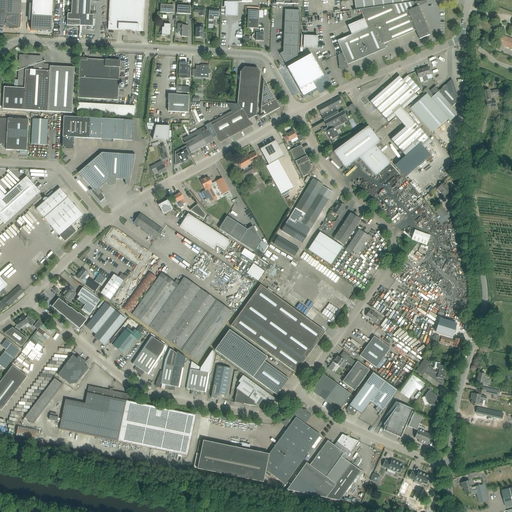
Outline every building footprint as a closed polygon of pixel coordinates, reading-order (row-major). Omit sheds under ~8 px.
[(0,0),(0,26),(18,27),(19,15),(6,14),(6,0),(0,0)] [(32,0),(31,30),(51,31),(52,0),(32,0)] [(80,26),(81,0),(71,0),(71,14),(68,14),(67,25),(66,25),(67,30),(74,28),(74,25),(80,26)] [(81,0),(80,26),(93,27),(93,15),(90,15),(91,1),(96,1),(96,0),(81,0)] [(109,0),(108,29),(133,30),(143,31),(144,0),(109,0)] [(224,0),(224,2),(224,7),(225,7),(225,16),(238,16),(238,2),(252,2),(251,0),(224,0)] [(351,35),(337,41),(342,53),(338,55),(339,64),(340,69),(346,68),(346,65),(385,49),(383,44),(386,43),(385,40),(387,39),(388,42),(416,30),(419,39),(430,35),(418,7),(415,8),(413,2),(409,2),(409,0),(355,0),(357,10),(353,10),(353,11),(360,10),(364,19),(358,21),(362,30),(352,35),(351,35)] [(160,13),(173,13),(174,5),(161,5),(160,13)] [(177,14),(190,14),(191,6),(177,5),(177,14)] [(208,20),(208,24),(213,25),(213,21),(214,21),(214,18),(218,18),(219,10),(209,9),(208,20)] [(247,28),(258,29),(259,11),(248,10),(247,28)] [(299,39),(299,25),(300,11),(287,10),(285,10),(283,52),(280,54),(285,63),(298,56),(299,39)] [(162,35),(161,35),(167,36),(167,35),(170,35),(170,30),(171,24),(164,24),(164,28),(162,27),(162,29),(160,33),(162,34),(162,35)] [(181,36),(181,37),(188,37),(188,26),(182,25),(182,24),(178,24),(177,32),(178,32),(178,33),(178,35),(180,36),(181,36)] [(195,32),(196,32),(196,38),(203,38),(203,28),(203,25),(201,25),(201,28),(196,28),(196,29),(195,29),(195,32)] [(252,38),(253,39),(254,39),(254,40),(256,40),(256,41),(263,41),(264,32),(263,32),(263,29),(260,29),(260,33),(256,33),(256,34),(254,34),(253,35),(252,35),(252,36),(252,37),(252,38)] [(317,48),(318,36),(304,36),(303,48),(317,48)] [(498,43),(511,48),(511,39),(501,36),(498,43)] [(311,54),(287,68),(303,97),(317,89),(313,82),(324,76),(311,54)] [(3,104),(3,109),(23,110),(48,112),(48,111),(72,113),(74,73),(74,68),(50,66),(50,64),(44,64),(44,61),(45,61),(41,62),(39,56),(19,55),(18,70),(18,71),(17,87),(17,88),(4,87),(3,99),(3,104)] [(87,61),(80,60),(79,65),(77,98),(118,100),(119,89),(125,89),(125,80),(119,80),(120,71),(124,71),(125,62),(120,61),(120,60),(105,59),(105,60),(87,59),(87,61)] [(179,78),(190,79),(190,68),(190,69),(187,69),(187,64),(179,64),(179,78)] [(195,76),(195,78),(199,78),(208,78),(208,74),(209,74),(210,73),(211,72),(210,71),(209,70),(208,70),(208,66),(208,65),(203,65),(203,67),(201,66),(196,65),(196,69),(195,76)] [(240,72),(238,92),(258,94),(260,73),(257,68),(244,67),(240,72)] [(431,74),(429,67),(417,71),(419,78),(422,77),(424,82),(428,81),(426,76),(431,75),(431,74)] [(399,76),(370,102),(373,105),(388,123),(396,116),(401,122),(405,127),(404,128),(391,140),(402,153),(405,156),(420,144),(424,149),(432,142),(429,139),(403,110),(417,97),(418,97),(419,96),(417,93),(421,90),(408,75),(402,80),(399,76)] [(426,95),(410,108),(432,133),(449,119),(450,121),(453,119),(456,116),(458,114),(452,107),(459,100),(452,80),(440,91),(439,90),(439,91),(435,86),(430,91),(427,88),(422,91),(426,95)] [(279,108),(267,84),(263,84),(260,117),(261,116),(262,118),(279,108)] [(491,100),(490,95),(500,94),(499,90),(490,91),(490,90),(489,90),(484,91),(485,101),(487,100),(487,102),(486,102),(487,107),(496,106),(495,101),(491,101),(491,100)] [(214,120),(209,123),(217,136),(218,136),(222,140),(227,135),(229,137),(228,136),(232,133),(237,131),(241,128),(246,127),(249,124),(247,120),(248,120),(256,115),(257,104),(258,94),(238,92),(237,102),(237,105),(240,109),(232,113),(231,111),(225,114),(227,116),(226,117),(220,120),(217,122),(215,123),(214,120)] [(168,112),(188,113),(189,96),(169,95),(168,112)] [(318,109),(318,110),(321,114),(322,117),(336,110),(335,107),(343,103),(342,101),(340,97),(318,109)] [(77,113),(134,116),(135,106),(77,103),(77,113)] [(347,107),(352,114),(358,111),(353,103),(347,107)] [(324,121),(338,114),(336,110),(322,117),(324,121)] [(347,118),(343,111),(338,114),(324,121),(324,122),(327,127),(323,130),(324,133),(326,132),(331,140),(335,138),(339,136),(332,124),(339,121),(341,125),(347,121),(346,118),(347,118)] [(0,143),(1,144),(6,145),(6,150),(27,151),(28,119),(29,115),(18,114),(18,119),(8,118),(8,119),(0,118),(0,143)] [(93,139),(93,119),(63,117),(62,138),(63,138),(63,147),(62,147),(69,148),(73,149),(73,146),(73,138),(93,139)] [(31,144),(46,145),(48,120),(32,119),(31,144)] [(108,119),(93,119),(93,139),(103,139),(103,140),(108,141),(108,119)] [(124,120),(108,119),(108,141),(113,142),(113,140),(132,141),(133,120),(124,120)] [(169,140),(169,126),(156,126),(153,140),(169,140)] [(194,152),(214,141),(206,126),(195,132),(196,134),(184,140),(185,142),(184,143),(184,144),(187,150),(181,153),(179,150),(175,152),(175,165),(181,162),(182,163),(184,162),(185,163),(188,161),(188,160),(187,158),(195,154),(194,152)] [(359,158),(375,177),(390,163),(375,146),(380,142),(368,126),(333,152),(345,168),(359,158)] [(286,136),(283,137),(286,142),(289,141),(297,137),(299,142),(303,140),(300,134),(297,136),(294,131),(286,135),(286,136)] [(276,141),(260,149),(269,165),(278,160),(284,156),(276,141)] [(290,151),(303,177),(307,175),(312,167),(301,145),(290,151)] [(237,162),(240,166),(241,169),(242,168),(244,171),(241,173),(244,178),(253,173),(254,173),(257,172),(253,166),(249,169),(247,166),(259,159),(258,156),(255,152),(237,162)] [(102,153),(86,166),(103,185),(106,182),(110,186),(113,185),(102,153)] [(122,154),(102,153),(113,185),(116,184),(116,179),(120,179),(122,154)] [(136,155),(122,154),(120,179),(125,180),(126,185),(129,185),(128,185),(129,185),(136,155)] [(424,196),(449,174),(438,161),(432,166),(434,169),(427,175),(432,181),(427,186),(422,180),(417,185),(414,182),(413,183),(424,196)] [(152,170),(151,170),(152,170),(155,174),(158,172),(160,175),(167,171),(163,165),(163,164),(162,162),(158,164),(158,165),(154,167),(153,165),(150,167),(152,170)] [(101,193),(99,189),(103,185),(86,166),(82,170),(78,173),(92,189),(90,191),(90,190),(89,191),(96,198),(101,203),(105,200),(101,193)] [(0,219),(4,224),(40,192),(26,177),(5,196),(0,190),(0,219)] [(204,178),(200,180),(205,190),(202,192),(205,199),(204,200),(207,204),(212,202),(217,199),(210,187),(209,185),(212,184),(208,177),(206,179),(205,180),(204,178)] [(215,182),(223,195),(230,191),(222,178),(215,182)] [(295,208),(288,220),(295,224),(296,221),(298,223),(311,230),(311,229),(313,225),(326,204),(329,199),(333,192),(323,186),(323,185),(313,178),(310,183),(308,187),(295,208)] [(435,191),(438,195),(441,193),(444,196),(451,190),(444,183),(440,186),(435,191)] [(36,209),(60,236),(83,215),(60,188),(36,209)] [(181,193),(173,196),(176,201),(178,206),(179,205),(180,208),(183,206),(183,205),(186,203),(185,202),(183,197),(181,193)] [(172,209),(167,200),(160,204),(158,205),(159,207),(163,214),(168,211),(169,213),(174,217),(177,212),(172,209)] [(339,202),(332,212),(339,216),(345,206),(345,205),(343,203),(342,204),(339,202)] [(190,210),(203,219),(206,215),(197,205),(190,210)] [(442,219),(439,221),(441,223),(455,212),(452,209),(447,213),(441,206),(438,210),(435,212),(442,219)] [(30,227),(41,217),(33,208),(22,218),(30,227)] [(334,239),(344,245),(360,220),(355,217),(354,216),(350,213),(334,239)] [(134,223),(156,238),(162,230),(140,214),(134,223)] [(179,227),(213,250),(216,245),(224,251),(230,242),(187,214),(186,216),(179,227)] [(227,217),(219,229),(254,252),(261,240),(253,226),(247,230),(227,217)] [(287,222),(281,231),(302,243),(308,234),(287,222)] [(355,257),(357,259),(361,252),(359,251),(369,236),(359,230),(345,250),(355,257)] [(411,240),(426,245),(430,236),(415,230),(411,240)] [(308,250),(331,265),(342,247),(320,232),(308,250)] [(274,244),(295,256),(299,249),(278,236),(274,244)] [(253,254),(260,258),(263,253),(257,248),(253,254)] [(258,281),(265,271),(253,263),(247,273),(258,281)] [(83,269),(76,277),(80,280),(81,282),(82,281),(85,285),(88,281),(85,278),(88,274),(87,272),(83,269)] [(122,307),(130,314),(157,278),(148,272),(122,307)] [(88,281),(85,285),(95,292),(100,285),(101,286),(106,279),(99,273),(94,281),(90,278),(88,281)] [(100,293),(110,300),(126,278),(125,278),(126,277),(123,275),(122,276),(120,275),(118,278),(113,274),(100,293)] [(132,315),(149,327),(197,361),(232,312),(184,278),(181,282),(179,285),(178,286),(161,274),(132,315)] [(246,305),(231,326),(296,373),(305,360),(309,355),(322,337),(325,332),(260,285),(246,305)] [(0,301),(0,307),(3,311),(24,292),(21,288),(19,286),(4,300),(3,299),(0,301)] [(75,295),(73,292),(74,291),(70,287),(68,289),(68,288),(64,292),(63,292),(61,295),(66,299),(69,296),(70,295),(73,298),(75,295)] [(82,310),(89,315),(100,300),(82,288),(77,295),(79,297),(77,299),(85,305),(82,310)] [(70,308),(59,298),(52,307),(79,329),(87,320),(79,313),(78,314),(70,307),(70,308)] [(86,326),(95,334),(98,330),(99,330),(94,337),(104,345),(125,319),(105,303),(86,326)] [(333,321),(338,314),(332,310),(327,317),(333,321)] [(370,320),(373,323),(377,318),(380,320),(381,318),(370,310),(366,316),(371,320),(370,320)] [(14,323),(19,329),(27,323),(31,326),(35,322),(28,316),(27,316),(28,316),(26,318),(24,316),(14,323)] [(33,326),(38,330),(42,324),(38,321),(33,326)] [(438,344),(442,326),(436,325),(432,343),(438,344)] [(116,338),(111,343),(113,344),(113,345),(123,354),(127,350),(136,339),(139,341),(143,336),(135,329),(132,332),(129,329),(127,327),(125,330),(117,339),(116,338)] [(4,333),(18,344),(22,347),(27,339),(12,328),(4,333)] [(215,350),(253,377),(277,395),(289,379),(264,361),(267,357),(229,330),(215,350)] [(134,370),(138,373),(159,342),(150,336),(132,364),(136,366),(134,370)] [(360,356),(364,359),(376,368),(390,348),(374,336),(360,356)] [(439,342),(456,347),(455,351),(459,353),(461,348),(459,348),(461,340),(456,338),(455,341),(441,337),(439,342)] [(0,365),(5,369),(19,350),(6,340),(1,346),(5,350),(0,356),(0,365)] [(159,342),(138,373),(142,375),(144,372),(149,375),(149,374),(150,372),(163,354),(166,346),(159,342)] [(156,383),(155,385),(157,387),(161,388),(161,389),(164,389),(169,390),(174,366),(176,354),(169,349),(165,360),(163,371),(161,371),(157,379),(156,383)] [(174,366),(169,390),(174,391),(175,387),(180,388),(186,358),(177,351),(176,354),(174,366)] [(200,371),(195,395),(196,395),(198,395),(199,396),(200,396),(199,396),(201,392),(206,393),(210,373),(214,353),(212,351),(200,368),(200,371)] [(353,367),(342,382),(355,391),(369,370),(357,361),(356,362),(350,358),(351,357),(343,351),(339,357),(337,355),(332,362),(340,367),(343,362),(345,364),(347,363),(353,367)] [(76,384),(89,368),(88,367),(87,368),(84,365),(86,362),(83,360),(82,359),(81,359),(82,359),(79,356),(77,358),(77,359),(73,356),(72,355),(58,375),(66,381),(70,384),(76,384)] [(428,366),(431,364),(424,359),(415,371),(422,375),(424,372),(442,385),(442,381),(444,382),(446,371),(445,371),(446,366),(438,365),(436,373),(428,366)] [(212,393),(211,398),(218,399),(218,396),(219,396),(220,396),(220,395),(226,396),(227,391),(229,376),(231,368),(217,365),(216,373),(212,393)] [(0,381),(0,409),(1,410),(27,377),(12,366),(0,381)] [(194,395),(195,395),(200,371),(190,369),(187,384),(186,389),(191,390),(191,394),(190,394),(190,395),(192,395),(194,395)] [(370,402),(385,382),(373,373),(349,405),(346,409),(347,411),(352,415),(355,415),(357,411),(362,414),(370,402)] [(489,376),(485,375),(479,373),(476,382),(483,384),(484,379),(488,379),(489,376)] [(270,395),(243,375),(241,374),(237,379),(239,380),(238,382),(237,384),(239,385),(239,386),(236,389),(237,390),(235,397),(234,402),(253,406),(255,403),(258,405),(263,399),(270,405),(275,398),(270,395)] [(311,391),(325,401),(337,384),(323,374),(311,391)] [(400,392),(409,399),(416,388),(419,391),(425,384),(413,375),(400,392)] [(63,385),(54,379),(49,386),(57,392),(63,385)] [(398,391),(385,382),(370,402),(383,411),(398,391)] [(337,384),(325,401),(339,411),(351,395),(337,384)] [(427,393),(425,396),(429,404),(434,405),(436,397),(431,393),(434,390),(427,385),(423,391),(427,393)] [(128,394),(113,391),(113,389),(110,388),(109,390),(88,386),(85,403),(65,399),(59,429),(187,456),(196,415),(127,401),(128,394)] [(482,387),(481,392),(493,394),(499,396),(500,396),(500,397),(506,398),(511,398),(511,395),(506,395),(501,394),(501,392),(500,392),(500,391),(482,387)] [(472,393),(470,399),(472,400),(471,403),(479,405),(480,400),(484,402),(486,393),(480,392),(479,395),(472,393)] [(383,430),(401,438),(413,409),(399,403),(383,425),(385,426),(383,430)] [(202,445),(197,469),(263,482),(265,476),(265,474),(270,477),(272,475),(285,484),(317,439),(320,435),(305,424),(311,416),(312,416),(306,412),(306,411),(304,410),(300,407),(298,410),(297,410),(297,411),(296,411),(296,412),(295,412),(295,413),(294,413),(294,414),(293,414),(293,415),(292,415),(292,416),(291,416),(291,417),(290,417),(289,418),(288,419),(287,419),(286,420),(285,420),(284,421),(283,421),(282,422),(281,422),(282,422),(282,423),(282,424),(283,424),(283,425),(284,425),(284,426),(288,429),(269,454),(249,450),(237,448),(203,441),(202,445)] [(477,408),(476,412),(501,418),(502,418),(503,413),(502,413),(477,408)] [(39,416),(31,410),(25,418),(33,424),(39,416)] [(49,420),(57,421),(58,417),(55,416),(56,414),(50,412),(49,420)] [(417,430),(423,417),(414,413),(408,426),(417,430)] [(220,427),(227,428),(234,429),(235,420),(222,418),(220,427)] [(16,436),(35,440),(38,429),(18,425),(16,436)] [(415,438),(421,441),(420,443),(427,445),(431,435),(425,432),(425,430),(419,428),(415,438)] [(326,498),(339,501),(361,471),(345,460),(358,441),(342,434),(334,445),(327,441),(324,445),(310,465),(306,463),(287,490),(326,498)] [(387,471),(394,474),(395,471),(400,473),(403,465),(392,460),(390,462),(385,460),(382,467),(388,469),(387,471)] [(415,480),(414,482),(420,485),(422,483),(427,485),(430,476),(418,471),(417,474),(411,472),(410,476),(409,478),(415,480)] [(373,474),(370,480),(377,483),(380,476),(373,474)] [(475,487),(471,488),(469,481),(461,483),(462,487),(463,487),(465,493),(476,490),(479,503),(487,501),(483,484),(475,487)] [(511,490),(502,493),(505,505),(511,503),(511,490)]
